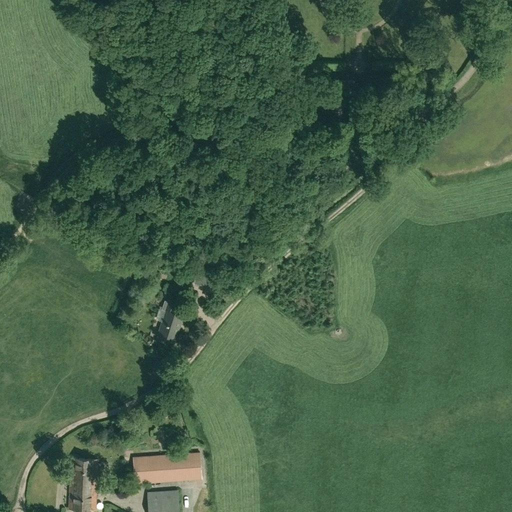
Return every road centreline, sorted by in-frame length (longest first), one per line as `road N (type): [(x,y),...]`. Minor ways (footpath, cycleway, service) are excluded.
road 1 (track): [(19,511),(26,472),(42,448),(170,379),(244,292),(368,185),(426,112)]
road 2 (track): [(426,112),(470,72),(511,0)]
